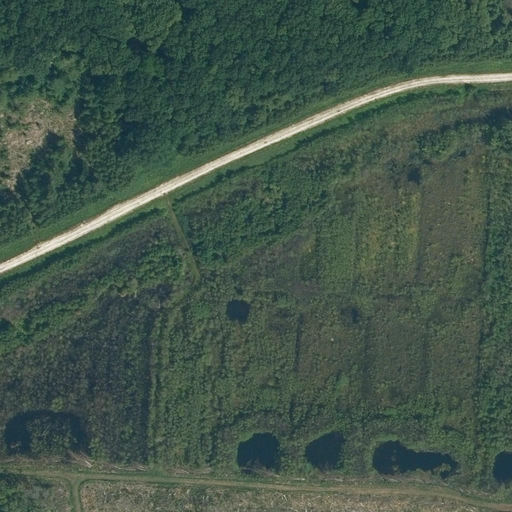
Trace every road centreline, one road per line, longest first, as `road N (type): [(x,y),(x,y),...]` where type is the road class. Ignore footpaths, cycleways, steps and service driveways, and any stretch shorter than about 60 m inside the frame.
road 1 (track): [(0,269),(381,92),(435,79),(511,77)]
road 2 (track): [(511,505),(427,491),(72,476)]
road 3 (track): [(153,478),(160,322),(196,272),(163,191)]
